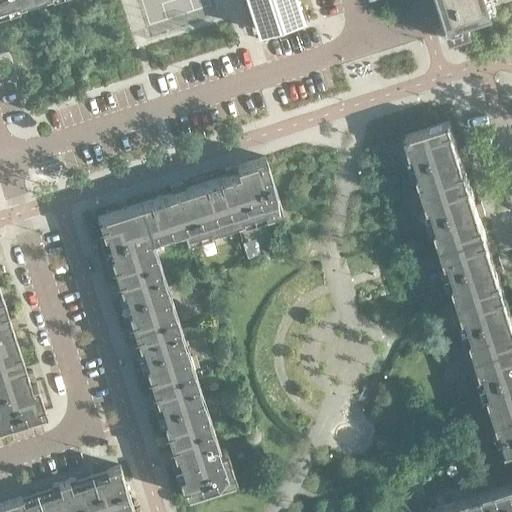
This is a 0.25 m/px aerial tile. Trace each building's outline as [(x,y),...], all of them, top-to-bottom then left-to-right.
[(467,159),(463,146),(458,148),(449,120),(405,134),(410,151),(414,150),(421,172),(417,173),(423,190),(466,176),(462,161),(467,159)] [(281,207),(265,155),(224,168),(226,174),(211,179),(225,222),(241,217),(240,213),(262,206),(264,213),(281,207)] [(485,213),(481,201),(475,202),(466,176),(423,190),(428,206),(431,205),(438,227),(435,228),(441,245),(484,231),(479,215),(485,213)] [(225,222),(211,179),(184,188),(182,182),(169,186),(171,192),(96,216),(102,233),(105,232),(126,225),(129,237),(138,234),(134,223),(146,219),(151,236),(182,226),(184,232),(207,224),(208,227),(225,222)] [(170,296),(151,236),(146,219),(134,223),(138,234),(129,237),(126,225),(105,232),(112,254),(109,255),(123,299),(126,298),(138,295),(141,305),(170,296)] [(503,269),(499,256),(493,258),(484,231),(441,245),(446,261),(449,260),(456,282),(453,283),(458,300),(502,286),(497,270),(503,269)] [(9,316),(0,289),(0,272),(1,272),(0,270),(0,362),(21,356),(13,329),(18,327),(14,315),(9,316)] [(511,312),(511,313),(502,286),(458,300),(464,316),(467,315),(474,337),(471,338),(476,355),(511,343),(511,312)] [(182,331),(170,296),(141,305),(138,295),(126,298),(130,309),(127,310),(138,345),(182,331)] [(192,362),(182,331),(138,345),(141,355),(144,354),(148,364),(144,365),(148,376),(192,362)] [(511,343),(476,355),(481,372),(484,371),(491,392),(488,393),(494,410),(511,403),(511,343)] [(0,424),(45,410),(36,381),(32,369),(26,371),(21,356),(0,362),(0,424)] [(210,418),(197,378),(192,362),(148,376),(159,410),(162,409),(165,419),(162,420),(166,432),(210,418)] [(511,403),(494,410),(499,426),(502,425),(509,447),(506,448),(507,450),(511,448),(511,403)] [(235,477),(226,447),(220,449),(210,418),(166,432),(177,465),(180,464),(183,474),(177,476),(183,493),(235,477)] [(355,437),(356,435),(356,433),(355,432),(355,431),(354,429),(353,427),(351,426),(349,425),(347,424),(345,424),(343,424),(341,425),(338,426),(337,428),(336,429),(335,430),(335,431),(335,432),(335,433),(334,435),(334,436),(335,438),(335,439),(336,441),(338,442),(340,444),(341,445),(343,445),(345,445),(347,445),(349,444),(351,443),(353,442),(354,441),(354,440),(355,439),(355,437)] [(132,506),(128,492),(119,464),(105,468),(107,474),(76,484),(84,511),(120,511),(120,510),(132,506)] [(84,511),(76,484),(70,486),(68,479),(57,482),(59,489),(22,501),(20,496),(8,500),(11,511),(84,511)] [(511,511),(511,482),(495,487),(503,511),(511,511)] [(503,511),(495,487),(466,497),(470,511),(503,511)] [(470,511),(466,497),(433,508),(434,511),(470,511)] [(11,511),(8,500),(0,502),(0,511),(11,511)]
